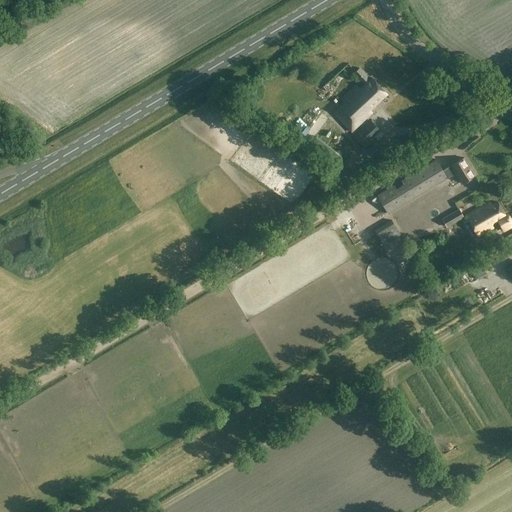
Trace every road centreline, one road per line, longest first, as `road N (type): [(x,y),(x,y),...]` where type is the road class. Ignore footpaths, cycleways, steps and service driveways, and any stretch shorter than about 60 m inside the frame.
road 1 (track): [(511,296),(146,511)]
road 2 (primary): [(0,194),(327,0)]
road 3 (unclassified): [(511,111),(432,56),(384,0)]
